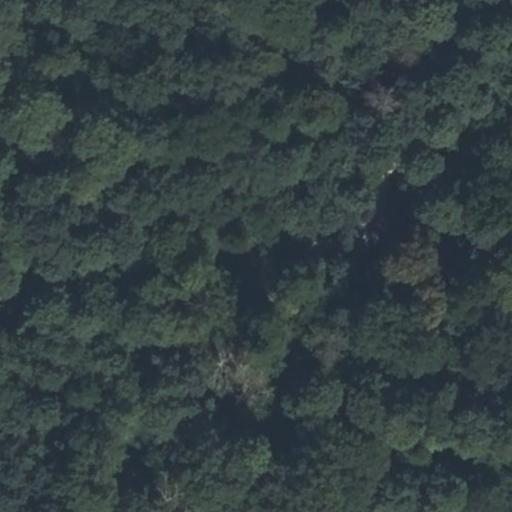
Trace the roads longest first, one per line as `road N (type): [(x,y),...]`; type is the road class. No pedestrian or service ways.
road 1 (track): [(0,295),(295,248),(511,238)]
road 2 (unknown): [(295,248),(227,511)]
road 3 (track): [(356,247),(447,0)]
